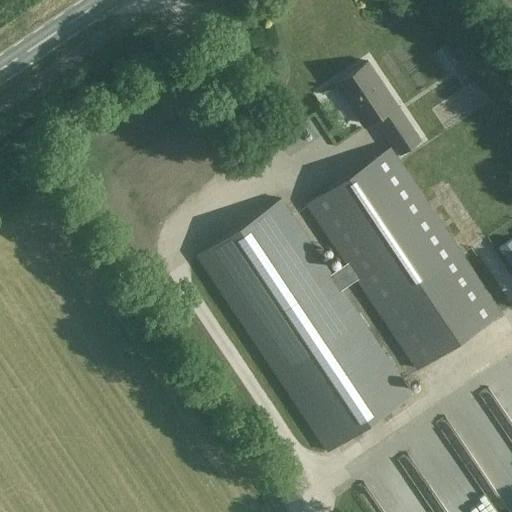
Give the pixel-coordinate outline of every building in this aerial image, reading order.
[(380,85),(365,63),(335,83),(346,100),(349,98),(367,124),(376,118),(394,145),(399,153),(420,139),(383,83),(380,85)] [(177,78),(166,85),(173,98),(185,90),(177,78)] [(396,155),(399,153),(394,145),(306,203),(346,263),(331,273),(281,198),(197,255),(327,450),(412,393),(342,288),(357,278),(416,368),(501,311),(396,155)] [(511,238),(499,247),(511,266),(511,238)] [(394,476),(377,487),(385,499),(402,488),(394,476)]
